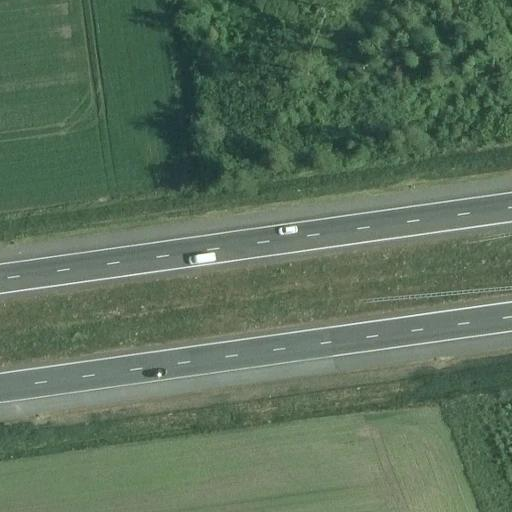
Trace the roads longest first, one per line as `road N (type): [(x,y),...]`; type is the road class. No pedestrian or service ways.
road 1 (motorway): [(511,209),(0,281)]
road 2 (motorway): [(0,387),(511,316)]
